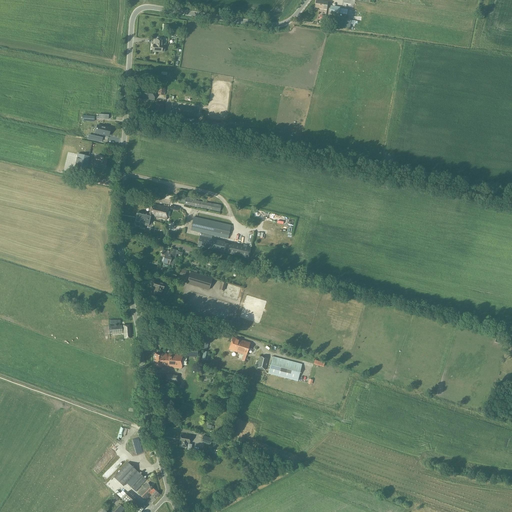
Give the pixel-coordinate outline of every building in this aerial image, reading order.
[(316,8),(327,10),(328,2),(317,0),(316,8)] [(348,10),(340,9),(340,7),(331,6),(330,14),(339,16),(339,14),(347,15),(348,10)] [(334,27),(350,29),(351,25),(354,25),(354,21),(335,18),(334,27)] [(153,52),(162,52),(163,41),(156,40),(155,45),(154,45),(153,52)] [(154,101),(155,90),(140,88),(140,99),(154,101)] [(156,103),(155,113),(163,114),(164,104),(156,103)] [(196,108),(178,106),(176,116),(195,118),(196,108)] [(97,126),(95,134),(108,137),(110,129),(97,126)] [(75,163),(77,163),(75,173),(86,176),(90,157),(79,154),(79,156),(77,156),(75,163)] [(95,164),(105,166),(107,158),(97,156),(95,164)] [(193,197),(192,200),(192,199),(186,197),(185,205),(220,212),(221,206),(205,203),(205,199),(193,197)] [(137,212),(136,218),(145,221),(145,220),(147,220),(150,220),(150,217),(166,221),(169,207),(151,204),(149,215),(137,212)] [(191,231),(228,240),(231,226),(194,217),(191,231)] [(145,221),(136,218),(135,223),(148,227),(150,220),(147,220),(145,220),(145,221)] [(232,245),(224,243),(224,242),(200,236),(197,247),(222,253),(222,252),(230,254),(230,253),(233,254),(234,250),(231,249),(232,245)] [(173,265),(175,260),(170,258),(171,253),(163,251),(161,257),(164,258),(163,263),(170,265),(170,264),(173,265)] [(170,271),(168,277),(175,279),(177,273),(170,271)] [(190,272),(187,284),(209,291),(213,279),(190,272)] [(161,297),(164,285),(155,282),(154,288),(153,294),(161,297)] [(110,335),(124,333),(124,339),(132,338),(130,325),(123,325),(123,327),(122,327),(122,325),(109,326),(110,335)] [(231,344),(248,350),(250,344),(233,338),(231,344)] [(248,350),(231,344),(229,350),(246,356),(248,350)] [(155,354),(154,361),(182,362),(182,355),(155,354)] [(260,357),(257,369),(265,371),(268,359),(260,357)] [(273,357),(268,374),(298,382),(302,365),(273,357)] [(165,383),(178,384),(179,375),(166,375),(165,383)] [(181,435),(180,442),(181,443),(180,447),(187,448),(187,444),(189,444),(190,437),(181,435)] [(212,438),(203,436),(201,442),(210,445),(212,438)] [(139,438),(133,440),(136,452),(142,450),(139,438)] [(114,474),(126,460),(121,456),(109,469),(114,474)] [(124,487),(127,484),(136,492),(146,480),(138,472),(128,463),(114,478),(124,487)] [(138,493),(140,495),(150,485),(148,483),(138,493)] [(144,492),(140,496),(145,500),(146,500),(150,504),(159,495),(157,493),(158,492),(156,490),(155,491),(153,489),(147,495),(144,492)] [(140,511),(145,507),(128,492),(121,499),(136,511),(140,511)]
